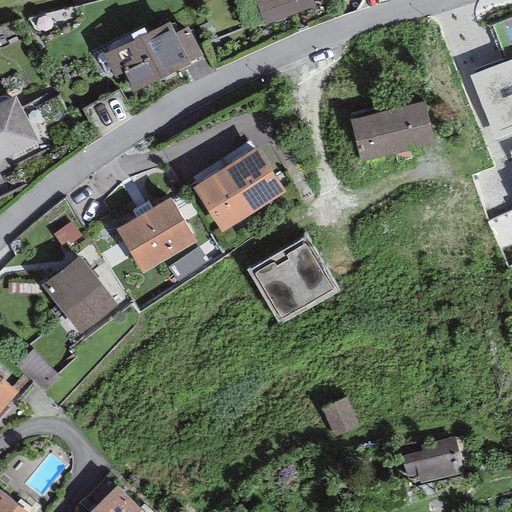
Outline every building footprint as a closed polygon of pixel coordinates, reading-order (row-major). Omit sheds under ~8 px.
[(312,0),(254,0),(264,25),(315,6),(312,0)] [(169,22),(103,56),(115,77),(123,73),(133,94),(191,64),(190,62),(175,33),(169,22)] [(188,27),(175,33),(190,62),(203,56),(188,27)] [(511,60),(470,76),(495,139),(511,132),(511,57),(511,58),(511,59),(511,60)] [(14,95),(0,102),(0,172),(9,167),(5,158),(38,142),(14,95)] [(424,102),(350,119),(360,161),(434,144),(424,102)] [(257,147),(225,168),(254,212),(286,192),(257,147)] [(225,168),(193,188),(221,233),(254,212),(225,168)] [(169,197),(116,230),(143,274),(196,241),(169,197)] [(308,243),(257,270),(284,321),(335,294),(308,243)] [(209,261),(198,246),(169,268),(180,283),(209,261)] [(79,257),(41,286),(78,335),(116,306),(79,257)] [(21,364),(50,391),(65,375),(37,348),(21,364)] [(0,378),(0,412),(17,393),(0,378)] [(346,398),(322,408),(334,437),(358,427),(346,398)] [(421,451),(401,456),(407,478),(419,476),(420,483),(464,473),(455,436),(420,445),(421,451)] [(143,511),(116,485),(89,511),(143,511)] [(26,511),(0,490),(0,511),(26,511)]
